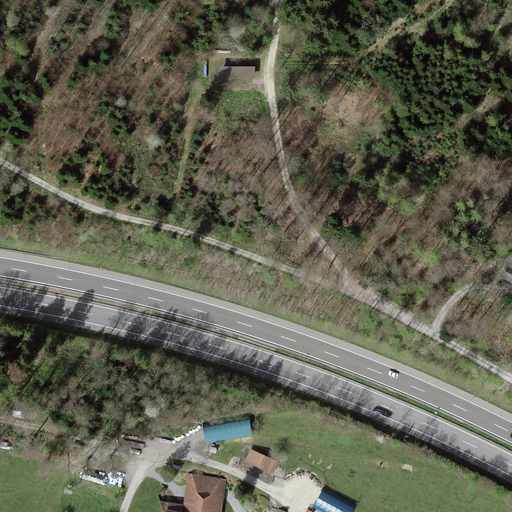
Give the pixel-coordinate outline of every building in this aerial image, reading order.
[(255,66),(220,66),(220,78),(255,78),(255,66)] [(511,262),(503,280),(511,285),(511,262)] [(205,426),(207,441),(254,432),(251,417),(205,426)] [(251,453),(244,468),(272,481),(279,466),(251,453)] [(163,505),(162,511),(223,511),(228,483),(187,477),(182,508),(163,505)] [(319,487),(312,506),(327,511),(348,511),(353,500),(319,487)]
